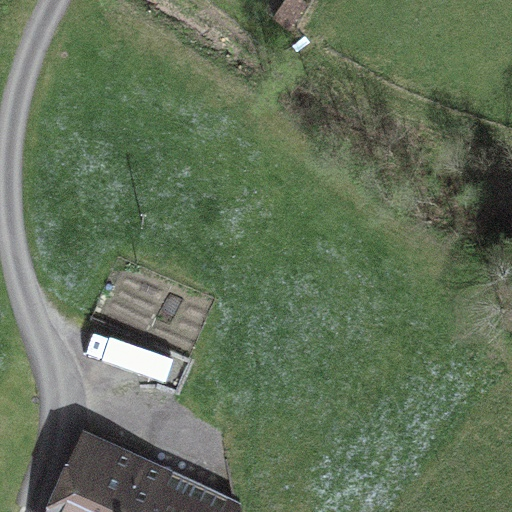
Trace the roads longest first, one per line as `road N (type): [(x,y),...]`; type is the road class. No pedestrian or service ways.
road 1 (track): [(210,450),(121,407),(64,401),(29,511)]
road 2 (unclassified): [(64,401),(20,298),(0,171)]
road 3 (unclassified): [(0,170),(30,50),(55,0)]
